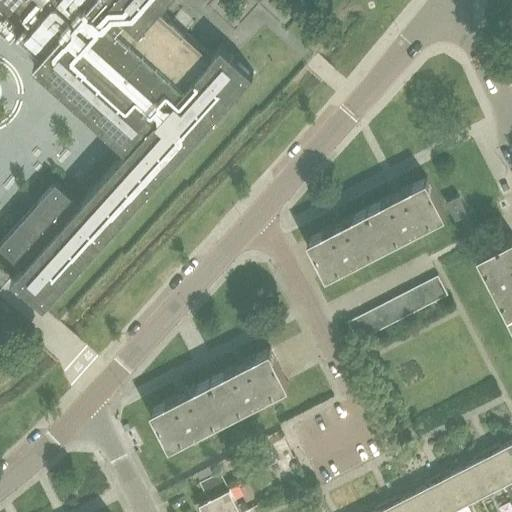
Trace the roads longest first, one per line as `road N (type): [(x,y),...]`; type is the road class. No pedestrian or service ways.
road 1 (residential): [(307,454),(363,426),(261,211)]
road 2 (residential): [(261,211),(450,0)]
road 3 (residential): [(81,409),(261,211)]
road 4 (tertiary): [(511,121),(454,0)]
road 5 (residential): [(145,511),(107,439),(81,409)]
